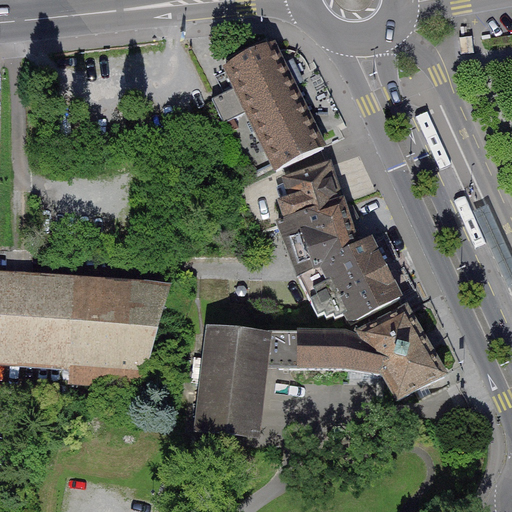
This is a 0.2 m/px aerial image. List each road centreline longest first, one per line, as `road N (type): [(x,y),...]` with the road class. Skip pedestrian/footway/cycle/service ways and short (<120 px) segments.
road 1 (tertiary): [(337,40),(511,423)]
road 2 (tertiary): [(511,342),(395,94),(383,31)]
road 3 (tertiary): [(210,0),(0,26)]
